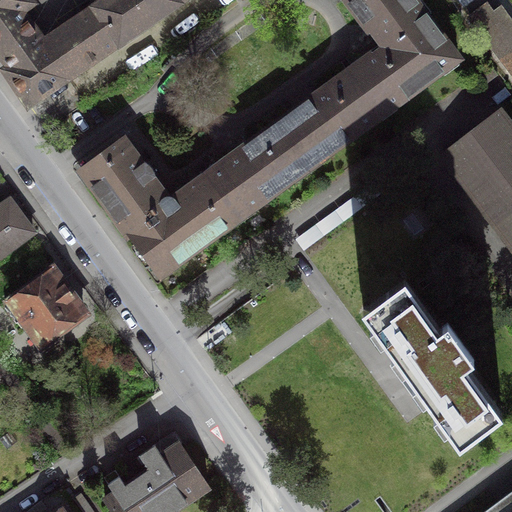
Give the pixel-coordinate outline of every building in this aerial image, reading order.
[(11,64),(42,43),(41,42),(42,41),(20,10),(31,3),(29,0),(0,0),(0,53),(8,65),(10,63),(11,64)] [(100,0),(42,41),(41,42),(42,43),(11,64),(5,69),(28,103),(52,88),(180,0),(100,0)] [(425,17),(412,0),(347,0),(370,31),(379,24),(392,41),(425,17)] [(511,35),(494,11),(488,16),(481,6),(469,16),(511,73),(511,35)] [(456,58),(425,17),(392,41),(347,73),(378,115),(456,58)] [(378,115),(347,73),(318,94),(317,92),(306,100),(308,102),(276,124),(306,166),(378,115)] [(511,131),(497,112),(444,152),(511,241),(511,131)] [(306,166),(276,124),(205,176),(235,218),(306,166)] [(81,168),(128,233),(164,207),(162,205),(161,201),(165,199),(149,177),(152,175),(152,172),(146,163),(143,163),(141,165),(121,138),(81,168)] [(235,218),(205,176),(174,199),(172,196),(168,196),(165,199),(161,201),(162,205),(164,207),(128,233),(157,273),(235,218)] [(9,199),(0,205),(0,256),(34,232),(9,199)] [(59,330),(84,312),(52,269),(10,300),(12,302),(5,307),(16,322),(22,318),(41,343),(43,341),(48,341),(59,333),(59,330)] [(405,279),(362,310),(459,444),(502,412),(467,363),(474,359),(447,322),(440,327),(405,279)] [(169,511),(208,485),(178,443),(164,452),(157,442),(140,454),(150,467),(125,484),(116,471),(104,479),(113,492),(104,498),(113,511),(169,511)] [(511,511),(511,490),(482,511),(511,511)]
